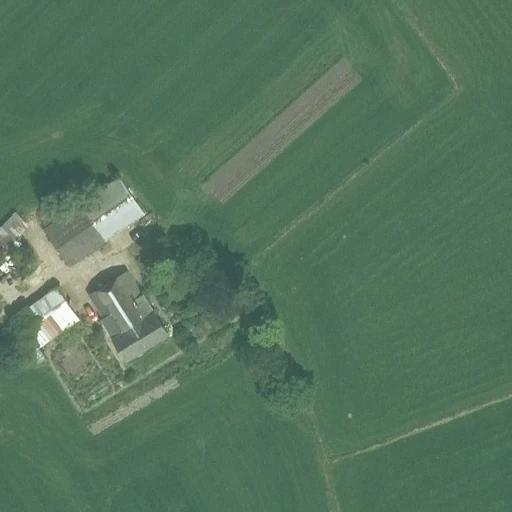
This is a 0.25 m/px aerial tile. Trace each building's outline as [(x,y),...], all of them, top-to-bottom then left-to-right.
[(44,229),(70,265),(146,213),(119,178),(44,229)] [(23,223),(15,214),(0,229),(0,246),(1,245),(23,223)] [(167,334),(155,315),(142,295),(141,296),(126,272),(88,296),(103,319),(100,320),(113,341),(125,360),(167,334)] [(57,288),(15,321),(39,350),(81,317),(57,288)] [(14,332),(0,343),(0,346),(10,360),(26,348),(14,332)]
